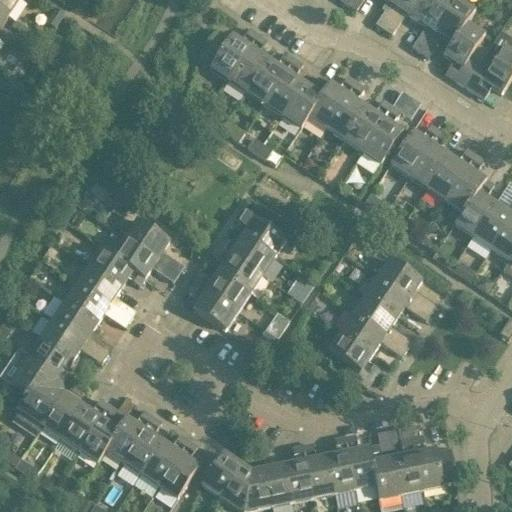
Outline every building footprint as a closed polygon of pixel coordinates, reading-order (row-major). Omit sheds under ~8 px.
[(0,0),(0,15),(8,20),(20,1),(18,0),(0,0)] [(353,0),(342,0),(339,5),(347,10),(353,0)] [(377,0),(379,1),(379,0),(353,0),(347,10),(356,16),(366,0),(377,0)] [(404,0),(379,0),(379,1),(389,7),(375,28),(383,34),(404,0)] [(414,24),(430,0),(404,0),(383,34),(391,39),(405,18),(414,24)] [(456,3),(450,0),(430,0),(414,24),(425,31),(411,52),(420,58),(456,3)] [(456,3),(420,58),(427,63),(442,42),(451,48),(465,28),(474,15),(456,3)] [(483,39),(465,28),(451,48),(443,60),(453,67),(445,79),(464,92),(480,68),(469,61),(483,39)] [(227,84),(257,40),(248,34),(240,46),(230,40),(228,43),(215,35),(198,61),(211,69),(209,72),(227,84)] [(480,68),(464,92),(483,104),(491,92),(500,99),(501,99),(511,81),(511,44),(500,36),(487,56),(480,68)] [(266,46),(257,40),(227,84),(246,97),(268,63),(258,57),(266,46)] [(263,108),(293,64),(284,58),(277,69),(268,63),(246,97),(263,108)] [(20,79),(26,70),(18,64),(12,74),(20,79)] [(302,70),(293,64),(263,108),(282,120),(304,87),(295,81),(302,70)] [(309,121),(330,89),(320,82),(313,93),(304,87),(282,120),(301,133),(309,121)] [(339,94),(330,89),(309,121),(326,132),(356,88),(347,82),(339,94)] [(344,145),(366,112),(357,106),(365,94),(356,88),(326,132),(344,145)] [(375,118),(366,112),(344,145),(362,156),(392,112),(383,106),(375,118)] [(362,156),(381,169),(402,136),(392,130),(400,118),(392,112),(362,156)] [(220,134),(238,146),(244,137),(245,136),(226,124),(220,134)] [(422,142),(412,136),(390,169),(409,181),(438,136),(430,131),(422,142)] [(438,136),(409,181),(427,193),(449,160),(440,154),(447,142),(438,136)] [(253,143),(247,152),(256,158),(263,148),(253,142),(253,143)] [(263,148),(256,158),(257,158),(265,164),(266,163),(272,154),(263,148)] [(458,166),(449,160),(427,193),(444,205),(474,160),(466,154),(458,166)] [(301,169),(315,179),(322,169),(307,160),(301,169)] [(474,160),(444,205),(462,216),(484,183),(475,178),(483,166),(474,160)] [(493,190),(484,183),(462,216),(454,228),(472,241),(494,207),(486,201),(493,190)] [(472,241),(466,250),(484,262),(490,253),(511,220),(511,202),(505,214),(494,207),(472,241)] [(286,244),(241,213),(235,223),(247,231),(241,240),(274,262),(286,244)] [(511,220),(490,253),(508,265),(511,259),(511,220)] [(408,238),(408,237),(415,227),(407,222),(400,232),(400,233),(408,238)] [(124,242),(178,279),(184,270),(163,256),(170,246),(137,223),(124,242)] [(424,248),(425,248),(428,242),(422,238),(418,244),(424,248)] [(261,281),(274,262),(241,240),(234,249),(222,241),(216,250),(261,281)] [(113,259),(146,282),(152,272),(173,286),(178,279),(124,242),(113,258),(113,259)] [(88,270),(122,293),(129,283),(140,290),(146,282),(113,259),(113,258),(101,250),(88,270)] [(250,298),(261,281),(216,250),(210,259),(222,267),(217,276),(250,298)] [(511,259),(508,265),(502,274),(511,281),(511,259)] [(377,281),(431,317),(437,309),(415,295),(422,285),(389,263),(377,281)] [(76,288),(131,325),(137,317),(116,303),(122,293),(88,270),(76,288)] [(469,272),(463,282),(468,285),(474,275),(469,272)] [(250,298),(217,276),(210,285),(198,277),(193,286),(238,316),(250,298)] [(301,307),(313,290),(298,280),(286,297),(301,307)] [(426,326),(431,317),(377,281),(364,299),(398,322),(405,311),(426,326)] [(486,297),(492,288),(482,281),(475,291),(486,297)] [(225,335),(238,316),(193,286),(186,295),(198,303),(192,313),(225,335)] [(131,325),(76,288),(64,305),(98,328),(105,318),(126,332),(131,325)] [(391,332),(398,322),(364,299),(352,318),(407,354),(412,346),(391,332)] [(98,328),(64,305),(52,324),(107,361),(112,353),(91,339),(98,328)] [(401,362),(407,354),(352,318),(340,335),(374,358),(380,348),(401,362)] [(508,344),(511,338),(511,323),(510,322),(499,338),(508,344)] [(40,341),(74,364),(80,355),(101,369),(107,361),(52,324),(40,341)] [(0,330),(0,338),(4,341),(11,331),(3,325),(0,330)] [(275,342),(264,335),(253,351),(264,358),(275,342)] [(368,367),(374,358),(340,335),(328,354),(350,369),(343,378),(366,393),(379,375),(368,367)] [(28,359),(62,382),(74,364),(40,341),(28,359)] [(9,400),(56,392),(62,382),(28,359),(10,386),(14,389),(8,397),(9,400)] [(43,430),(64,397),(56,392),(9,400),(10,404),(18,409),(15,412),(18,414),(11,426),(35,441),(43,430)] [(61,443),(83,410),(64,397),(43,430),(61,443)] [(83,410),(61,443),(79,455),(109,410),(100,404),(92,416),(83,410)] [(109,410),(79,455),(97,467),(106,455),(105,454),(119,434),(118,433),(110,428),(118,416),(109,410)] [(123,466),(153,422),(144,415),(135,428),(126,421),(118,433),(119,434),(105,454),(106,455),(120,465),(123,466)] [(119,476),(117,479),(132,489),(140,478),(141,478),(162,446),(153,440),(162,428),(153,422),(123,466),(120,465),(117,469),(121,472),(119,476)] [(418,429),(408,431),(421,497),(443,492),(442,488),(457,485),(450,453),(436,456),(436,453),(423,455),(418,429)] [(402,459),(392,461),(400,501),(402,511),(423,507),(421,497),(408,431),(397,433),(402,459)] [(158,490),(188,445),(180,439),(171,452),(162,446),(141,478),(158,490)] [(354,495),(375,491),(376,491),(368,452),(357,454),(354,440),(343,442),(354,495)] [(333,499),(354,495),(343,442),(334,444),(337,458),(325,460),(333,499)] [(189,464),(197,451),(188,445),(158,490),(177,503),(199,470),(189,464)] [(312,503),(333,499),(325,460),(315,462),(312,449),(302,451),(312,503)] [(377,505),(400,501),(392,461),(381,464),(378,450),(368,452),(376,491),(375,491),(377,505)] [(291,508),(312,503),(302,451),(291,453),(294,467),(283,469),(291,508)] [(219,502),(241,469),(222,457),(201,490),(219,502)] [(32,484),(39,475),(21,463),(14,472),(32,484)] [(243,511),(250,475),(241,469),(219,502),(234,511),(243,511)] [(270,511),(291,508),(283,469),(262,473),(270,511)] [(243,511),(268,511),(270,511),(262,473),(250,475),(243,511)] [(51,496),(56,489),(59,483),(51,478),(42,491),(51,496)] [(62,493),(56,489),(51,496),(57,500),(62,493)]
